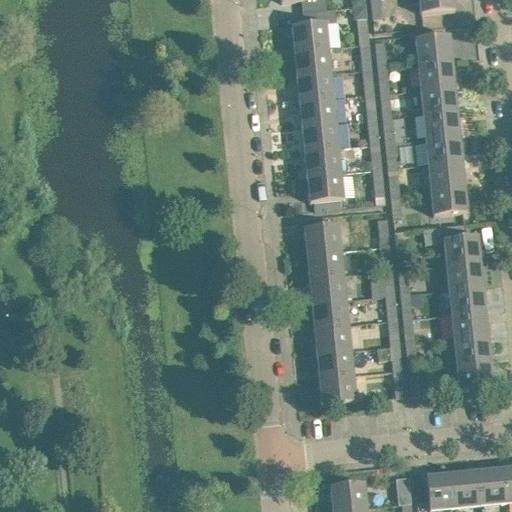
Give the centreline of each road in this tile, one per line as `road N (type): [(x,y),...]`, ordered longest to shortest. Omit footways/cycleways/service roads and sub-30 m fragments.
road 1 (residential): [(270,458),(224,0)]
road 2 (residential): [(270,458),(511,434)]
road 3 (residential): [(498,0),(511,152)]
